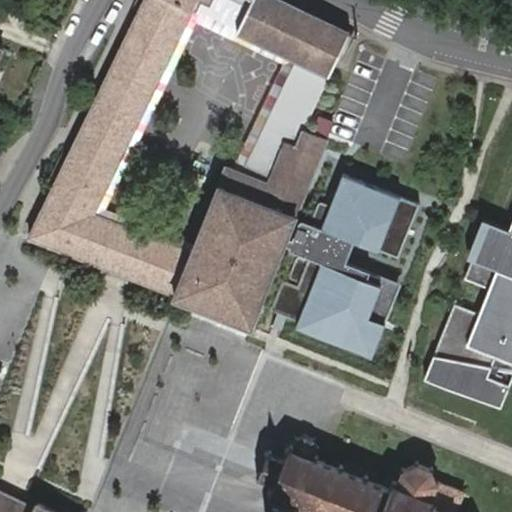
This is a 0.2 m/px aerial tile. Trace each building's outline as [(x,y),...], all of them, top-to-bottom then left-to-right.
[(196,0),(143,0),(29,235),(102,264),(121,221),(94,211),(196,0)] [(241,19),(250,0),(237,0),(231,14),(241,19)] [(349,29),(287,0),(250,0),(241,19),(237,28),(329,72),(349,29)] [(284,144),(268,185),(225,169),(193,253),(176,298),(173,304),(252,334),(255,327),(285,248),(291,250),(290,255),(308,262),(308,263),(297,259),(289,280),(300,284),(298,289),(284,283),(273,312),(278,314),(273,327),(277,328),(282,330),(287,317),(299,321),(296,329),(373,358),(400,287),(345,267),(355,243),(400,260),(420,206),(342,176),(330,208),(319,203),(310,227),(301,224),(294,243),(288,241),(326,140),(302,131),(296,148),(284,144)] [(511,224),(511,226),(490,217),(476,254),(469,252),(461,271),(486,281),(476,307),(451,296),(421,371),(497,402),(511,366),(489,357),(492,350),(511,358),(511,224)] [(121,221),(102,264),(117,270),(123,273),(176,298),(193,253),(121,221)] [(318,511),(455,511),(464,491),(438,479),(430,467),(417,462),(404,467),(398,480),(393,477),(389,485),(324,459),(314,455),(318,446),(314,437),(308,434),(299,438),(294,449),(288,446),(283,459),(266,453),(259,474),(274,481),(270,493),(270,494),(265,511),(291,511),(295,503),(318,511)] [(11,492),(0,486),(0,511),(29,511),(34,502),(19,496),(13,493),(11,492)] [(53,511),(34,502),(29,511),(53,511)]
